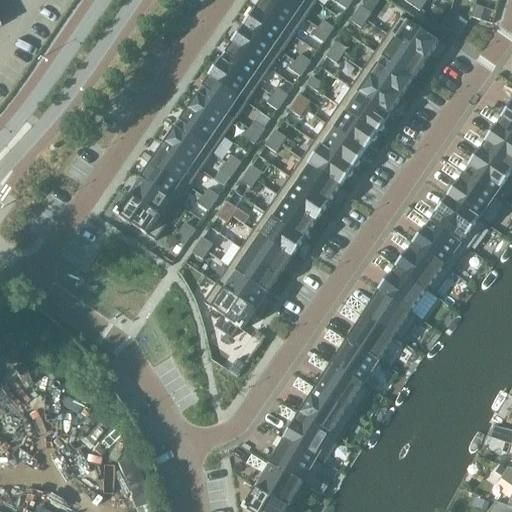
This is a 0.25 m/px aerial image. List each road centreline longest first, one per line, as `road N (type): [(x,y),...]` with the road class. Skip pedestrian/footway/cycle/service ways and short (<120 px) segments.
road 1 (residential): [(511,22),(242,421),(180,455)]
road 2 (residential): [(31,283),(223,0)]
road 3 (residential): [(31,283),(114,343),(150,391),(180,455)]
road 4 (secondary): [(0,171),(47,121),(132,0)]
road 5 (secondary): [(101,0),(0,143)]
